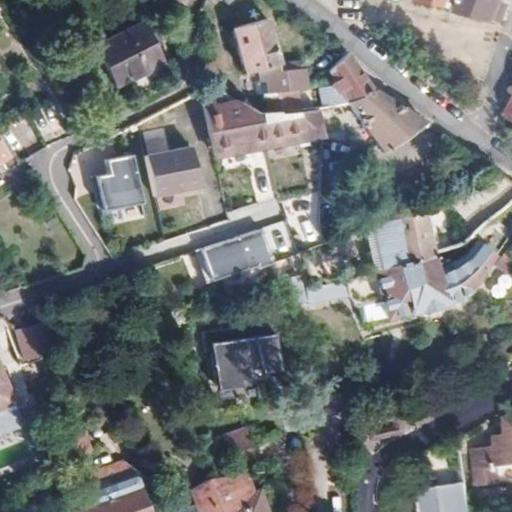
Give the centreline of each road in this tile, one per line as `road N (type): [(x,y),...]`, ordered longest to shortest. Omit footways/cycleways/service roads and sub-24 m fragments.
road 1 (unclassified): [(98,271),(42,159),(186,89),(191,0)]
road 2 (residential): [(476,145),(506,46),(345,8),(315,17)]
road 3 (residential): [(476,145),(417,114),(315,17)]
road 4 (residential): [(364,511),(364,480),(403,448),(511,397)]
